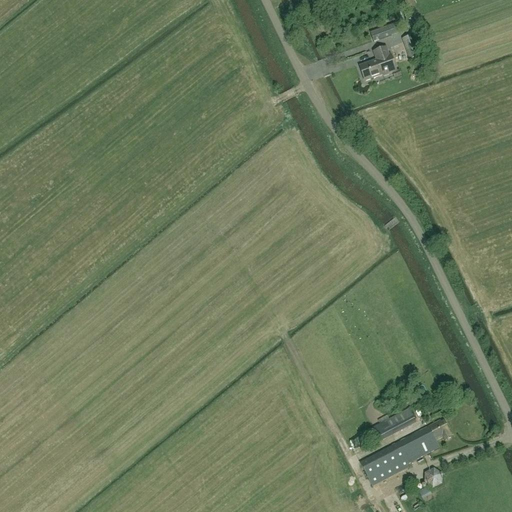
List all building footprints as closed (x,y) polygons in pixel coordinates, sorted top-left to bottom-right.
[(378,41),(396,35),(392,26),(374,32),(375,33),(370,34),(373,42),(378,41)] [(420,56),(413,36),(402,40),(409,60),(420,56)] [(396,72),(390,56),(389,57),(386,50),(374,54),(377,61),(359,68),(365,82),(382,75),(382,77),(396,72)] [(429,67),(415,72),(417,79),(431,74),(429,67)] [(375,444),(416,423),(409,408),(368,430),(375,444)] [(406,466),(439,449),(436,442),(443,439),(444,442),(452,439),(449,433),(444,423),(441,424),(440,422),(360,463),(372,488),(408,469),(406,466)] [(425,473),(424,484),(433,490),(442,485),(442,475),(433,469),(425,473)]
